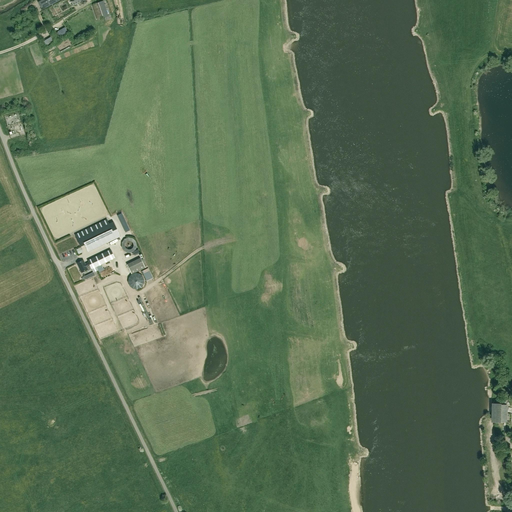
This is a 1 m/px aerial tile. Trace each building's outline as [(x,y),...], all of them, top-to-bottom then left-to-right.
[(60,0),(41,0),(38,2),(42,10),(60,0)] [(97,20),(106,17),(108,16),(103,1),(92,4),(97,20)] [(68,32),(65,27),(58,31),(61,37),(68,32)] [(127,232),(130,230),(122,213),(119,215),(127,232)] [(107,219),(75,234),(80,246),(85,244),(88,251),(120,237),(113,222),(109,224),(107,219)] [(132,243),(126,239),(122,245),(128,249),(132,243)] [(87,271),(91,268),(94,273),(98,270),(97,267),(102,265),(114,258),(110,250),(88,260),(88,262),(85,264),(83,260),(77,263),(82,273),(87,271)] [(140,258),(127,264),(131,274),(145,268),(140,258)] [(87,271),(82,273),(85,281),(95,275),(94,273),(91,268),(87,271)] [(152,278),(148,269),(143,271),(147,280),(152,278)] [(506,417),(507,405),(501,405),(501,404),(498,404),(498,405),(496,405),(495,418),(500,419),(500,422),(504,422),(504,417),(506,417)]
